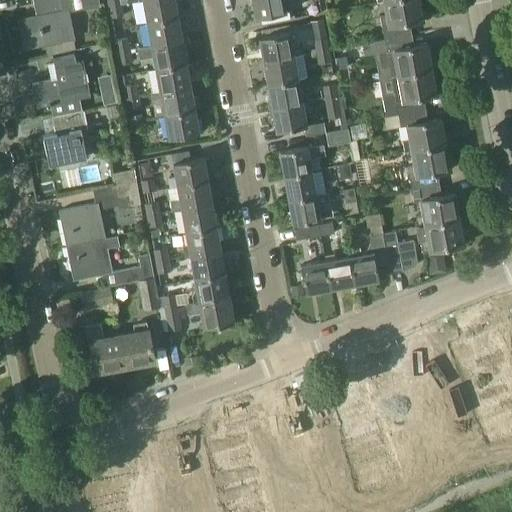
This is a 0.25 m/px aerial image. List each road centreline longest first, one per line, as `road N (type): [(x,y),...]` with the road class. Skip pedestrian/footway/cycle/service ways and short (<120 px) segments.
road 1 (residential): [(287,362),(137,421),(84,424),(64,412),(53,390),(0,116)]
road 2 (residential): [(287,362),(217,0)]
road 3 (residential): [(511,272),(287,362)]
road 4 (residential): [(511,158),(477,0)]
